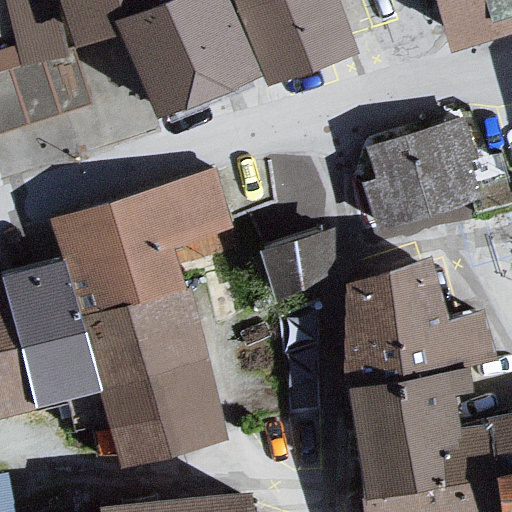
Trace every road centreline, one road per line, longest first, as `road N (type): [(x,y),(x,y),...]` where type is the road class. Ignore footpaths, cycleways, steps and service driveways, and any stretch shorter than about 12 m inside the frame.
road 1 (residential): [(0,206),(328,111)]
road 2 (residential): [(328,111),(344,333)]
road 3 (residential): [(328,111),(511,59)]
road 4 (residential): [(344,333),(343,511)]
